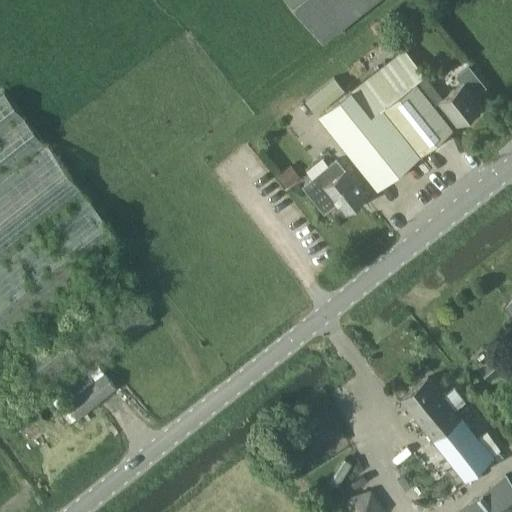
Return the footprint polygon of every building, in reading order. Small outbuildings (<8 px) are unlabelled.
[(374,0),(293,0),(325,40),(374,0)] [(457,123),(440,101),(435,105),(416,81),(424,75),(424,74),(425,74),(404,48),(319,116),(377,188),(452,128),(457,123)] [(474,95),(484,86),(468,66),(457,75),(462,82),(442,97),(424,75),(416,81),(435,105),(440,101),(457,123),(458,123),(470,114),(474,115),(478,111),(478,108),(482,105),(474,95)] [(306,99),(315,111),(344,89),(334,77),(306,99)] [(127,246),(5,91),(0,94),(0,416),(11,430),(52,398),(70,422),(115,387),(97,363),(151,318),(106,261),(127,246)] [(324,211),(337,200),(346,212),(366,196),(344,168),(344,169),(336,159),(304,185),(324,211)] [(288,167),(278,174),(287,185),(297,178),(288,167)] [(428,375),(401,396),(464,479),(494,456),(428,375)] [(511,511),(511,483),(505,474),(457,511),(511,511)]
